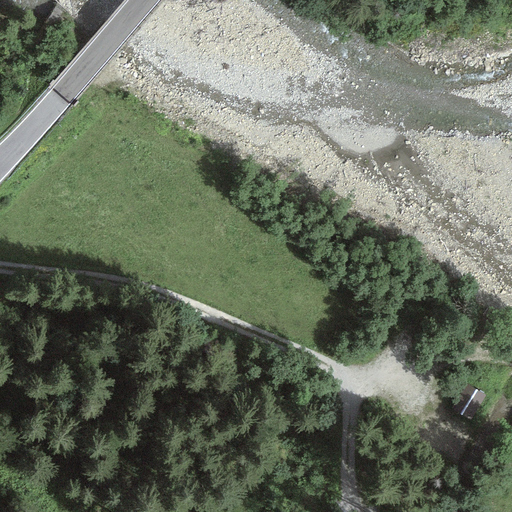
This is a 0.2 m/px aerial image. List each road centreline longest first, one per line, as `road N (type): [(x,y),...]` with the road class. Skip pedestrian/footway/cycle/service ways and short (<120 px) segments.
road 1 (track): [(350,511),(346,385),(332,361),(122,280),(0,264)]
road 2 (tertiary): [(0,163),(143,0)]
